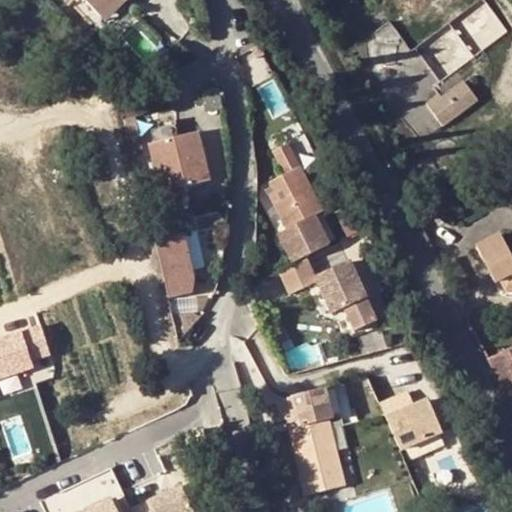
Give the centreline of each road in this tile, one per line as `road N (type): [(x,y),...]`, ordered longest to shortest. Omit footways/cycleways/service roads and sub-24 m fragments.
road 1 (unclassified): [(253,511),(219,352),(238,194),(235,116),(206,0)]
road 2 (tertiary): [(511,452),(278,0)]
